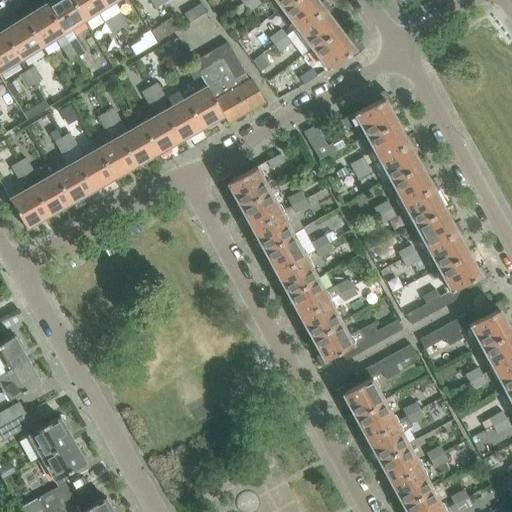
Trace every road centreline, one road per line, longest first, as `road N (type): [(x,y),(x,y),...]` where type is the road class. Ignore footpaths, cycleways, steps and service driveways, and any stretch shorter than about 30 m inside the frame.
road 1 (residential): [(369,511),(187,176)]
road 2 (residential): [(156,511),(24,269)]
road 3 (residential): [(187,176),(402,48)]
road 4 (residential): [(511,247),(402,48)]
road 5 (residential): [(24,269),(187,176)]
